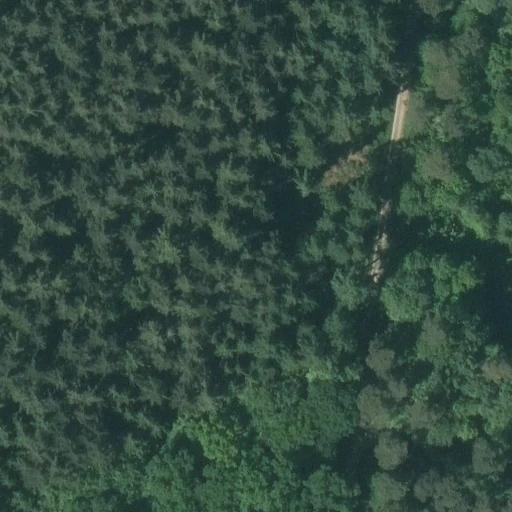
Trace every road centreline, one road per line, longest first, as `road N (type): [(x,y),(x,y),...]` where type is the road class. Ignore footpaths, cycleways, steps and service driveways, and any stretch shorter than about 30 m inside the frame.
road 1 (track): [(415,0),(352,427)]
road 2 (track): [(352,427),(511,442)]
